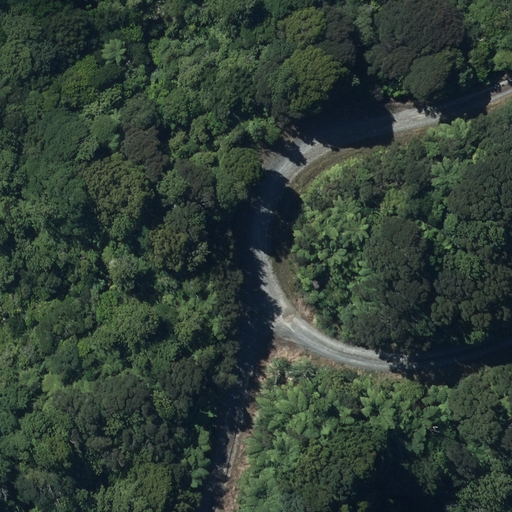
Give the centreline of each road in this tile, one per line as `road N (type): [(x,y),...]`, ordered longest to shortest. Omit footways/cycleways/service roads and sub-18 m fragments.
road 1 (track): [(511,67),(378,125),(308,171),(279,220),(283,289),(314,329),(360,352),(413,360),(491,348),(511,335)]
road 2 (track): [(283,289),(240,384),(216,511)]
